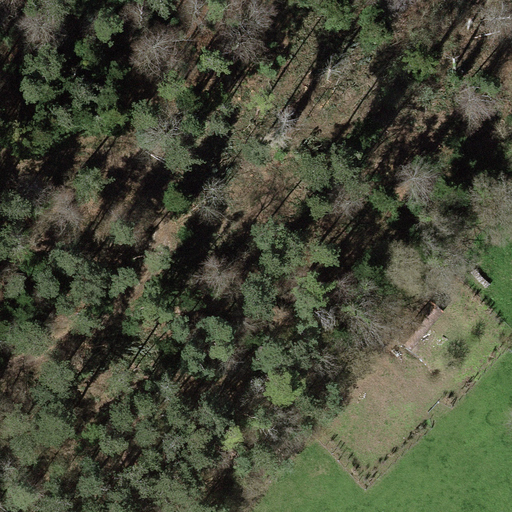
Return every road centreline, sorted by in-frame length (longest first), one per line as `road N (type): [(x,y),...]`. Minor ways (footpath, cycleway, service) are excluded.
road 1 (trunk): [(30,0),(247,511)]
road 2 (track): [(0,377),(144,296),(406,45)]
